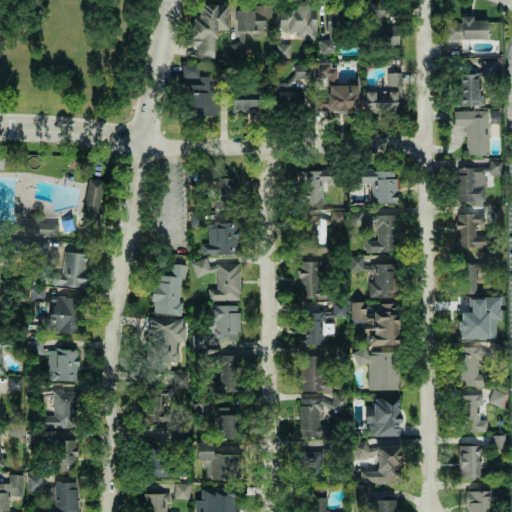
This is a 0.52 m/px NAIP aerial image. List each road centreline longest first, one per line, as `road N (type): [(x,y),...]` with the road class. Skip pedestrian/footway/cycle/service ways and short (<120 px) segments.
road 1 (tertiary): [(113,511),(121,275),(175,0)]
road 2 (residential): [(433,511),(427,0)]
road 3 (residential): [(273,511),(270,146)]
road 4 (residential): [(428,144),(143,141)]
road 5 (tertiary): [(143,141),(0,127)]
